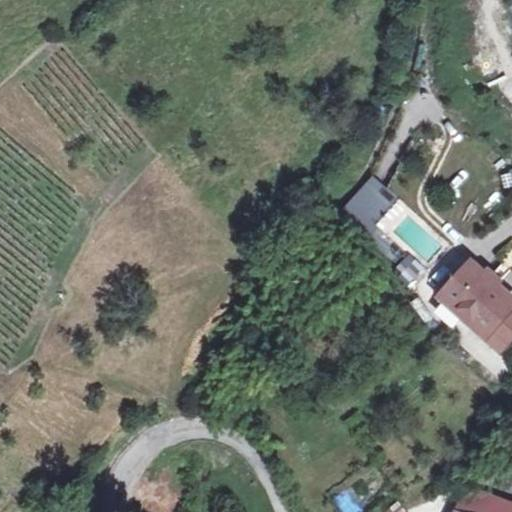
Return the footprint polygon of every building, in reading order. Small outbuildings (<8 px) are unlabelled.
[(368,235),(399,199),(373,176),(341,212),(368,235)] [(493,348),(511,322),(511,300),(476,270),(450,300),(473,320),(467,326),(493,348)] [(511,322),(493,348),(507,359),(511,352),(511,322)] [(505,511),(482,498),(473,511),(505,511)] [(405,511),(398,503),(387,511),(405,511)]
